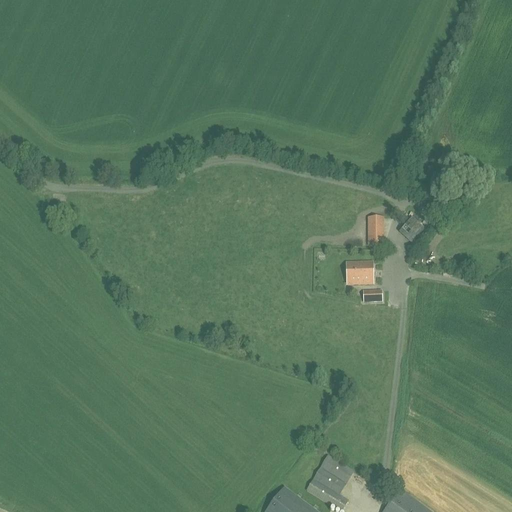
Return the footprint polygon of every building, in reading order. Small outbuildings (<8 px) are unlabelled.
[(383,246),(383,218),(369,218),(369,246),(383,246)] [(412,219),(405,227),(417,237),(424,229),(412,219)] [(346,263),(347,286),(373,285),(373,263),(346,263)] [(382,291),(370,292),(371,303),(382,303),(382,291)] [(314,480),(340,495),(355,472),(329,456),(314,480)] [(340,495),(314,480),(307,491),(340,511),(341,511),(349,501),(340,495)] [(266,511),(316,511),(284,488),(266,511)] [(429,511),(401,489),(384,511),(429,511)]
